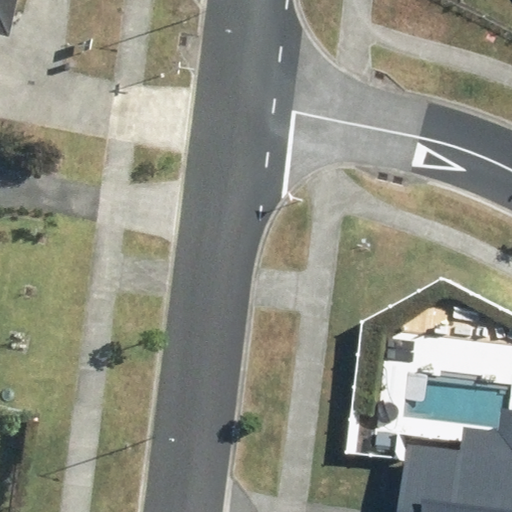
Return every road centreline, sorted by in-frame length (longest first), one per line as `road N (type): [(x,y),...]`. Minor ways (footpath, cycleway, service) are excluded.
road 1 (residential): [(192,511),(247,92)]
road 2 (residential): [(247,92),(462,146),(511,172)]
